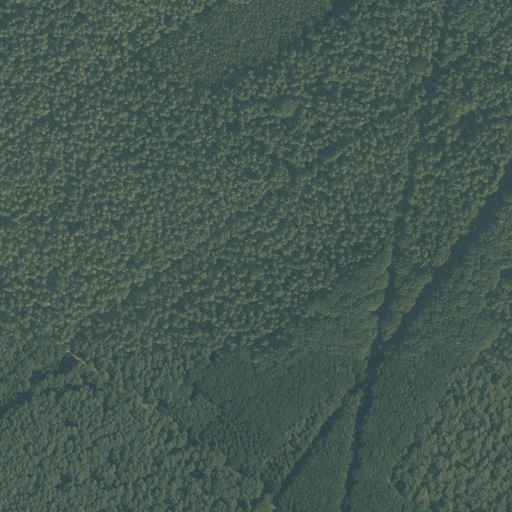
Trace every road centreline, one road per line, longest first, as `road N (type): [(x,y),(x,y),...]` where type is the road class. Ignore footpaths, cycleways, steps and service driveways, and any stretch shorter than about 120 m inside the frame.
road 1 (track): [(296,169),(0,383)]
road 2 (track): [(183,511),(284,421),(392,238)]
road 3 (track): [(0,302),(283,503)]
road 4 (track): [(283,503),(439,277)]
road 5 (track): [(296,169),(511,18)]
road 6 (unknown): [(296,169),(135,49)]
road 7 (unknown): [(439,277),(296,169)]
road 8 (track): [(0,140),(135,49)]
